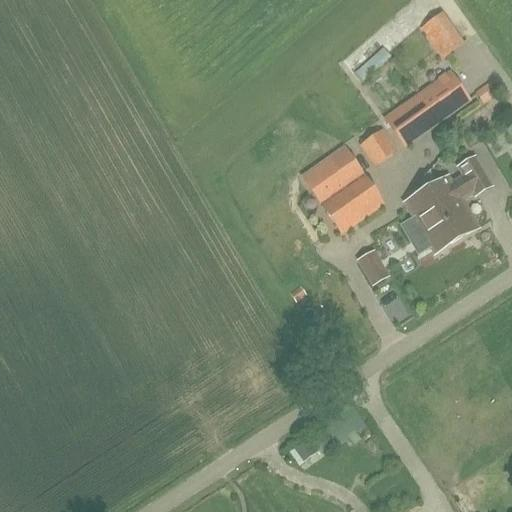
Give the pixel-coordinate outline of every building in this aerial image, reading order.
[(464,45),(443,15),(421,30),(442,61),(464,45)] [(376,39),(345,69),(354,78),(385,48),(376,39)] [(404,152),(471,103),(449,73),(382,121),(404,152)] [(481,78),(467,82),(471,94),(485,90),(481,78)] [(374,170),(397,154),(382,133),(359,149),(374,170)] [(321,207),(322,207),(342,236),(383,208),(362,179),(342,150),(301,179),(321,207)] [(451,223),(460,240),(477,231),(460,202),(473,195),(475,198),(490,189),(474,162),(459,171),(464,179),(451,186),(448,181),(428,192),(434,203),(429,206),(431,210),(436,207),(443,220),(438,223),(441,228),(451,223)] [(434,255),(460,240),(451,223),(441,228),(438,223),(443,220),(436,207),(431,210),(429,206),(434,203),(428,192),(405,205),(434,255)] [(374,251),(358,261),(373,287),(389,277),(374,251)] [(353,407),(294,450),(288,453),(299,468),(318,454),(322,459),(349,440),(354,447),(362,441),(357,434),(367,426),(353,407)]
